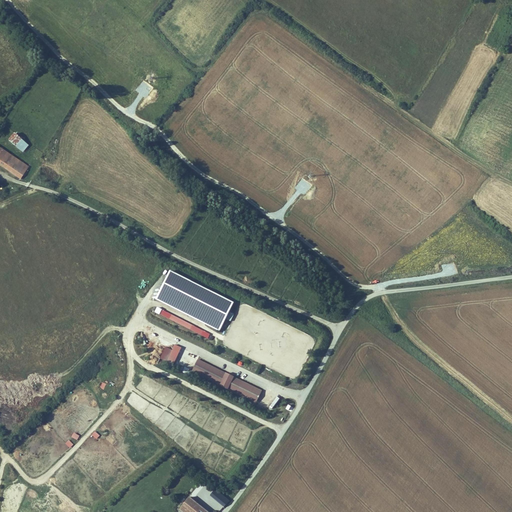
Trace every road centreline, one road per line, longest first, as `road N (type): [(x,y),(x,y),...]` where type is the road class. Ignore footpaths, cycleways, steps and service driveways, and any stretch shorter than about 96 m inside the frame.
road 1 (unclassified): [(40,187),(340,328)]
road 2 (unclassified): [(340,328),(284,430),(224,511)]
road 3 (unclassified): [(511,276),(384,293),(340,328)]
